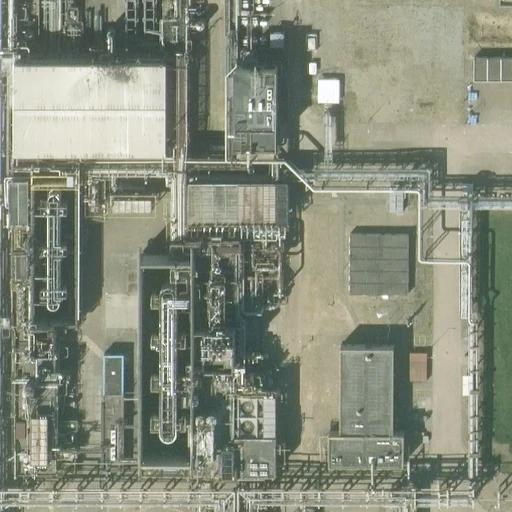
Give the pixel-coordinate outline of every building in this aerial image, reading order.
[(271,15),(271,0),(238,0),(238,15),(271,15)] [(17,144),(167,144),(167,58),(17,58),(17,144)] [(476,79),(511,78),(511,58),(477,58),(476,79)] [(238,142),(277,142),(277,64),(238,64),(238,142)] [(226,170),(242,170),(242,158),(226,158),(226,170)] [(16,321),(42,321),(42,335),(57,335),(57,321),(80,321),(81,175),(17,174),(16,321)] [(278,219),(281,219),(289,219),(288,177),(278,177),(272,177),(208,178),(190,178),(191,220),(270,219),(278,219)] [(157,212),(157,191),(109,190),(109,208),(105,208),(105,212),(141,212),(157,212)] [(194,254),(194,454),(194,470),(276,470),(276,434),(236,434),(236,232),(194,231),(194,254)] [(350,294),(408,294),(409,234),(350,234),(350,294)] [(255,267),(279,267),(279,240),(254,239),(255,267)] [(142,454),(194,454),(194,254),(144,255),(142,454)] [(330,463),(404,463),(404,432),(394,432),(394,345),(341,345),(341,431),(330,431),(330,463)] [(105,379),(124,379),(125,350),(106,350),(105,379)] [(410,381),(427,382),(427,361),(410,361),(410,381)] [(0,424),(17,424),(18,471),(77,470),(76,445),(58,446),(56,374),(0,375),(0,424)] [(277,431),(277,391),(238,391),(238,421),(238,431),(277,431)] [(103,469),(124,469),(124,406),(103,406),(103,469)]
